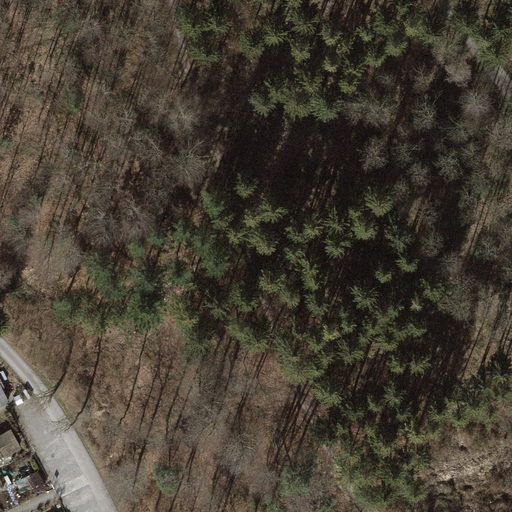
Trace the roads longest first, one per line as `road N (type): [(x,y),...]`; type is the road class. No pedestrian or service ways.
road 1 (track): [(376,511),(302,373),(169,0)]
road 2 (track): [(108,511),(43,391),(0,340)]
